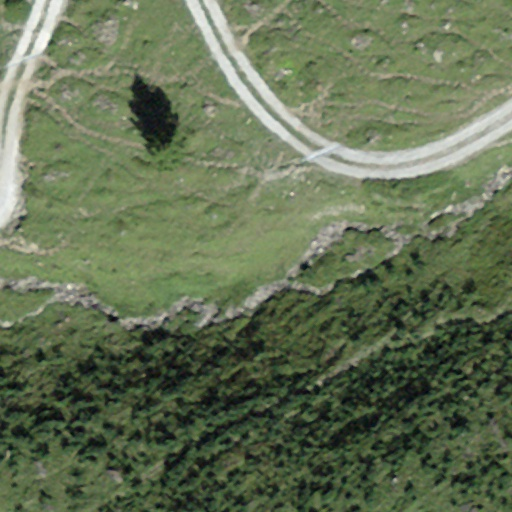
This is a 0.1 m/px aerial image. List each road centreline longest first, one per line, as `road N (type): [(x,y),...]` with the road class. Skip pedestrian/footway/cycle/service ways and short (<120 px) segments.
road 1 (track): [(511,130),(445,172),(379,172),(317,155),(266,112),(212,0)]
road 2 (track): [(55,0),(0,202)]
